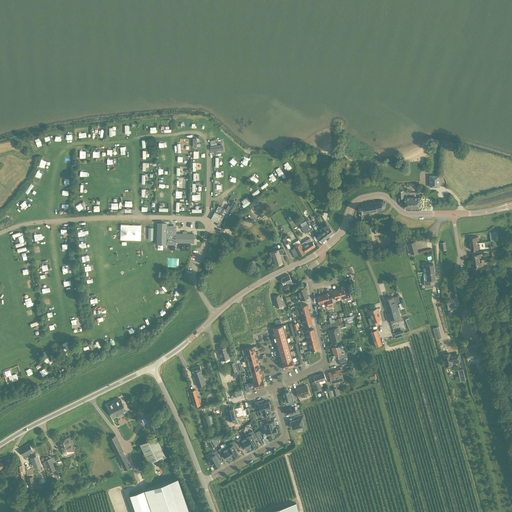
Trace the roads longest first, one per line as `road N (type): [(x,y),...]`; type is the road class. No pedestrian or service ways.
road 1 (tertiary): [(153,366),(252,286),(322,250)]
road 2 (track): [(456,511),(408,342)]
road 3 (tertiary): [(0,445),(153,366)]
road 4 (tertiary): [(322,250),(365,196),(386,196),(408,214),(453,213)]
road 5 (residential): [(203,481),(286,437),(277,388)]
road 6 (residential): [(277,388),(324,360),(311,289)]
road 7 (unknown): [(94,395),(134,466),(130,511)]
road 8 (tertiary): [(203,481),(153,366)]
